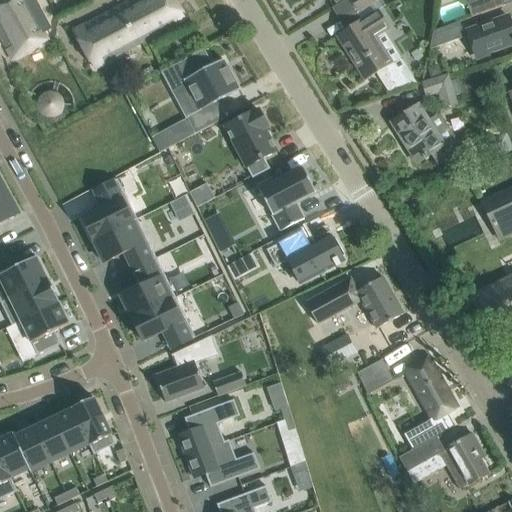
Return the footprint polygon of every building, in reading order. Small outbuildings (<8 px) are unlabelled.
[(25,0),(5,0),(0,3),(0,40),(11,60),(47,39),(25,0)] [(132,0),(115,10),(74,31),(94,69),(144,41),(143,40),(184,18),(172,0),(132,0)] [(350,0),(358,13),(379,0),(350,0)] [(477,0),(478,1),(467,5),(471,18),(503,6),(501,0),(477,0)] [(364,20),(337,36),(365,80),(376,73),(389,93),(417,84),(405,65),(389,76),(384,68),(392,63),(377,39),(390,31),(379,13),(365,21),(364,20)] [(476,56),(511,43),(511,27),(508,17),(467,32),(476,56)] [(430,50),(464,37),(459,23),(433,32),(430,50)] [(204,50),(161,73),(173,96),(188,88),(200,111),(199,111),(200,112),(201,111),(218,102),(238,91),(240,91),(239,89),(239,90),(223,61),(224,61),(223,60),(222,60),(222,61),(212,66),(204,50)] [(435,67),(428,69),(431,79),(442,76),(440,70),(435,67)] [(447,75),(423,83),(427,96),(438,93),(442,105),(455,101),(447,75)] [(464,152),(439,112),(428,118),(420,105),(391,123),(417,164),(424,159),(425,161),(428,159),(427,157),(431,155),(437,165),(446,159),(448,162),(464,152)] [(255,112),(225,128),(252,179),(270,169),(264,159),(277,152),(264,129),(268,127),(259,111),(256,113),(255,112)] [(153,137),(152,138),(160,153),(186,139),(180,128),(173,132),(170,128),(153,137)] [(272,177),(256,186),(281,232),(304,219),(296,204),(316,193),(302,168),(275,183),(272,177)] [(102,209),(82,219),(93,241),(137,220),(117,180),(94,191),(102,209)] [(511,188),(483,202),(488,215),(511,203),(511,188)] [(7,193),(0,196),(0,225),(19,215),(7,193)] [(137,220),(93,241),(104,264),(124,254),(133,270),(156,259),(137,220)] [(302,231),(266,250),(276,268),(288,261),(301,284),(335,266),(337,268),(341,266),(339,264),(344,261),(341,257),(344,256),(336,239),(333,241),(330,237),(311,247),(302,231)] [(6,258),(0,260),(0,302),(47,279),(36,257),(12,270),(6,258)] [(141,287),(120,297),(132,320),(176,298),(156,259),(133,270),(141,287)] [(350,279),(306,303),(317,324),(361,300),(377,329),(403,314),(382,277),(357,292),(350,279)] [(487,333),(511,321),(511,277),(471,297),(487,333)] [(47,279),(0,302),(12,327),(20,322),(59,303),(47,279)] [(176,298),(132,320),(143,342),(163,332),(172,350),(195,338),(176,298)] [(59,303),(20,322),(37,356),(61,344),(55,332),(70,325),(59,303)] [(238,304),(229,308),(234,319),(244,315),(238,304)] [(346,335),(318,351),(328,368),(356,352),(346,335)] [(178,368),(156,376),(166,403),(204,389),(195,363),(205,359),(217,355),(213,344),(211,338),(212,338),(212,336),(171,356),(172,357),(173,357),(178,368)] [(431,419),(405,434),(414,449),(454,427),(447,414),(457,408),(429,359),(405,372),(431,419)] [(381,361),(356,375),(362,385),(387,371),(381,361)] [(241,373),(213,383),(218,397),(246,386),(241,373)] [(94,398),(71,409),(72,410),(89,445),(94,455),(116,444),(94,398)] [(190,432),(178,437),(186,458),(225,443),(224,442),(218,425),(240,416),(234,400),(184,419),(190,432)] [(288,407),(280,409),(284,421),(292,419),(288,407)] [(72,410),(53,419),(70,455),(89,445),(72,410)] [(53,419),(34,428),(51,464),(70,455),(53,419)] [(292,419),(284,421),(288,432),(295,430),(292,419)] [(15,437),(14,437),(30,470),(29,470),(30,473),(51,464),(34,428),(15,437)] [(13,434),(0,440),(0,456),(11,479),(29,470),(30,470),(14,437),(15,437),(13,434)] [(436,437),(403,456),(410,470),(438,454),(451,478),(454,477),(461,489),(488,474),(475,450),(479,447),(472,434),(444,450),(436,437)] [(225,443),(186,458),(194,479),(205,475),(211,488),(260,470),(254,453),(236,460),(229,441),(224,442),(225,443)] [(123,450),(116,453),(120,464),(128,461),(123,450)] [(0,500),(17,492),(11,479),(0,456),(0,500)] [(305,462),(293,467),(296,474),(308,470),(305,462)] [(104,475),(93,480),(97,487),(108,482),(104,475)] [(219,511),(255,511),(254,509),(272,502),(266,486),(217,505),(219,511)] [(112,487),(104,490),(108,498),(110,501),(117,498),(112,487)] [(76,488),(65,493),(69,501),(79,496),(76,488)] [(104,490),(94,495),(97,503),(108,498),(104,490)] [(65,493),(54,499),(58,506),(69,501),(65,493)]
